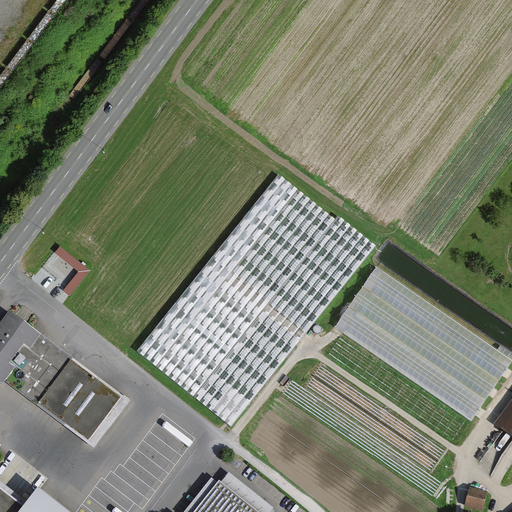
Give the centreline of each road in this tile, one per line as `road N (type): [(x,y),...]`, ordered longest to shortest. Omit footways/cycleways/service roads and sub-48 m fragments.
road 1 (primary): [(0,261),(195,0)]
road 2 (residential): [(223,435),(0,265)]
road 3 (track): [(459,511),(470,440),(511,375)]
road 4 (unclassified): [(223,435),(317,511)]
